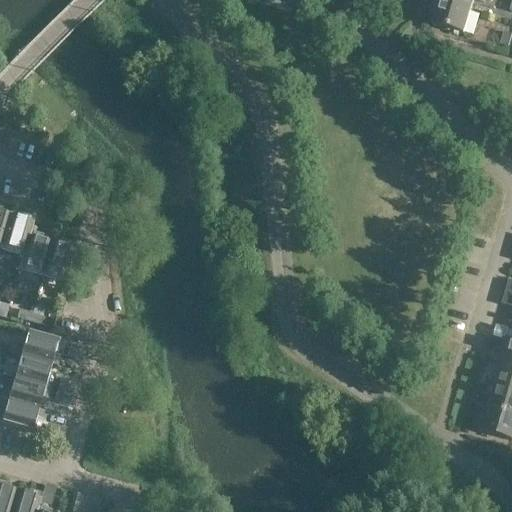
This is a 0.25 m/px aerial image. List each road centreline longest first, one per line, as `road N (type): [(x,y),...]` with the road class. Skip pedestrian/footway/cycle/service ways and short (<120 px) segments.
road 1 (residential): [(71,485),(111,327),(105,280),(86,222),(64,187),(0,168)]
road 2 (residential): [(362,0),(355,23),(511,178)]
road 3 (residential): [(472,340),(511,215)]
